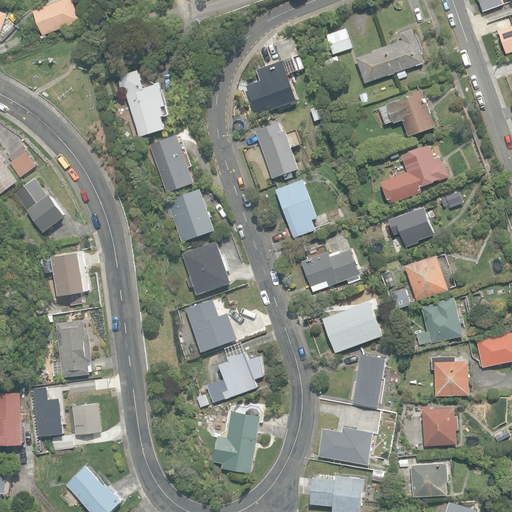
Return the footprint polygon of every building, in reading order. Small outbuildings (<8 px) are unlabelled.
[(63,0),(34,10),(43,35),(82,21),(74,0),(63,0)] [(479,0),(484,12),(505,5),(502,0),(479,0)] [(0,38),(10,14),(0,10),(0,38)] [(511,23),(498,27),(506,52),(511,49),(511,23)] [(327,34),(334,55),(353,49),(347,28),(327,34)] [(357,58),(366,83),(426,62),(422,51),(424,51),(418,34),(416,35),(414,29),(402,33),(404,40),(374,51),(374,52),(357,58)] [(247,86),(257,115),(299,101),(291,76),(293,75),(292,73),(306,68),(301,54),(300,55),(293,36),(276,42),(282,62),(258,70),(261,81),(247,86)] [(127,91),(141,137),(168,128),(164,116),(171,114),(161,82),(145,87),(140,70),(122,75),(123,81),(120,82),(123,92),(127,91)] [(398,73),(400,79),(408,76),(406,70),(398,73)] [(436,127),(423,89),(407,95),(408,98),(402,100),(401,99),(388,104),(389,105),(381,108),(386,124),(394,121),(395,123),(404,120),(409,136),(436,127)] [(360,94),(363,103),(370,101),(368,92),(360,94)] [(328,117),(322,104),(310,109),(315,123),(328,117)] [(258,131),(274,178),(302,168),(288,130),(286,131),(282,122),(258,131)] [(151,144),(169,192),(198,182),(180,134),(151,144)] [(11,163),(21,177),(39,165),(25,145),(10,155),(14,161),(11,163)] [(403,180),(407,192),(419,188),(419,187),(421,186),(422,187),(437,182),(436,181),(440,180),(451,177),(445,160),(443,161),(441,157),(436,158),(432,145),(427,146),(427,145),(411,151),(411,152),(404,154),(411,176),(403,180)] [(0,194),(19,181),(5,161),(8,159),(0,148),(0,194)] [(17,193),(46,232),(68,216),(52,193),(50,195),(37,177),(17,193)] [(278,189),(295,237),(318,229),(315,219),(320,217),(307,179),(278,189)] [(175,217),(184,241),(218,229),(203,188),(169,200),(170,201),(163,204),(169,219),(175,217)] [(403,232),(408,247),(421,242),(420,240),(436,234),(426,206),(391,219),(396,234),(403,232)] [(196,285),(199,294),(234,282),(219,240),(184,253),(192,276),(188,277),(191,287),(196,285)] [(303,261),(314,292),(347,280),(349,284),(362,279),(360,275),(363,274),(353,248),(332,255),(331,251),(303,261)] [(90,289),(84,252),(45,259),(47,272),(57,271),(61,296),(88,292),(87,290),(90,289)] [(407,265),(419,300),(450,290),(438,254),(407,265)] [(367,271),(370,280),(379,276),(376,268),(367,271)] [(389,287),(396,285),(392,273),(385,275),(389,287)] [(392,293),(398,309),(411,304),(406,288),(392,293)] [(418,333),(421,344),(432,342),(432,343),(466,335),(457,297),(437,301),(437,303),(423,306),(429,331),(418,333)] [(188,308),(204,352),(241,338),(231,311),(222,314),(216,298),(188,308)] [(325,317),(338,352),(385,335),(373,300),(325,317)] [(58,323),(64,377),(93,373),(92,361),(95,361),(92,334),(88,334),(86,319),(58,323)] [(511,331),(474,340),(481,370),(511,363),(511,331)] [(43,350),(53,351),(54,337),(44,336),(43,350)] [(410,341),(412,349),(420,346),(418,339),(410,341)] [(209,385),(215,402),(259,387),(256,379),(266,375),(263,355),(251,359),(248,351),(239,355),(239,353),(230,356),(231,360),(221,364),(226,378),(209,385)] [(354,402),(379,407),(388,357),(363,353),(354,402)] [(437,369),(437,395),(472,394),(471,360),(457,360),(457,355),(433,356),(434,369),(437,369)] [(0,392),(0,444),(26,444),(23,392),(0,392)] [(198,397),(202,407),(210,404),(206,394),(198,397)] [(74,406),(78,434),(104,431),(101,402),(74,406)] [(424,408),(426,445),(459,443),(458,429),(460,429),(459,415),(457,415),(457,406),(433,408),(433,407),(433,405),(425,405),(425,408),(424,408)] [(224,467),(253,473),(264,415),(261,415),(261,412),(258,408),(254,407),(249,410),(248,412),(235,410),(230,436),(220,434),(215,461),(225,462),(224,467)] [(321,455),(370,464),(376,431),(346,426),(345,430),(326,427),(321,455)] [(54,437),(55,449),(76,446),(74,434),(54,437)] [(400,459),(401,467),(410,466),(409,458),(400,459)] [(413,464),(415,496),(449,494),(448,481),(451,481),(449,462),(413,464)] [(68,484),(95,511),(112,511),(125,499),(109,482),(107,484),(88,465),(68,484)] [(0,491),(7,492),(7,488),(11,489),(13,473),(10,473),(10,471),(0,469),(0,491)] [(373,479),(384,481),(385,472),(374,471),(373,479)] [(334,511),(362,511),(367,477),(339,474),(338,478),(316,475),(313,502),(335,505),(334,511)] [(447,511),(475,511),(450,503),(447,511)]
